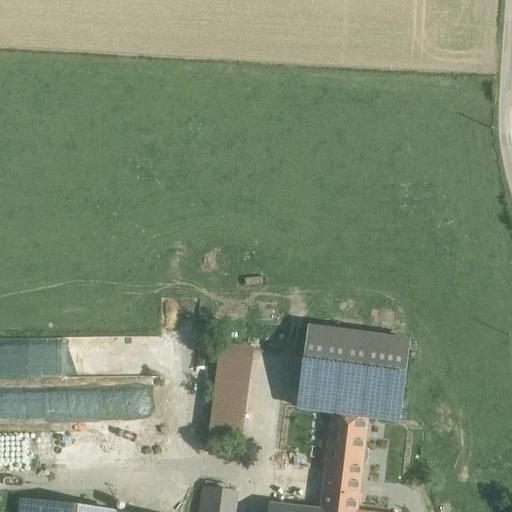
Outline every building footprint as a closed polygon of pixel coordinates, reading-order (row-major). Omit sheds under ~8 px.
[(409,342),(310,329),(300,408),(368,417),(399,421),(409,342)] [(249,347),(223,344),(210,441),(235,444),(249,347)] [(356,511),(368,417),(333,412),(322,510),(343,511),(356,511)] [(234,511),(237,491),(204,487),(200,511),(234,511)] [(112,511),(26,501),(24,511),(112,511)]
